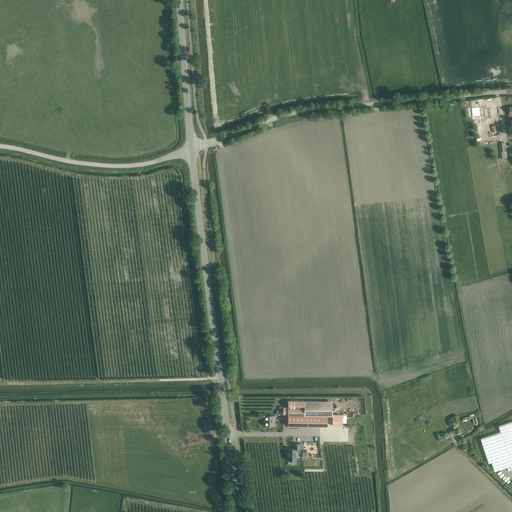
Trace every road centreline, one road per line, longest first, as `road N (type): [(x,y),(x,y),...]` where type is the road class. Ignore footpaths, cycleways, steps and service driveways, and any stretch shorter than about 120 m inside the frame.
road 1 (tertiary): [(237,511),(191,149)]
road 2 (unclassified): [(191,149),(287,114),(511,91)]
road 3 (unclassified): [(0,150),(130,166),(191,149)]
road 4 (tertiary): [(191,149),(179,0)]
